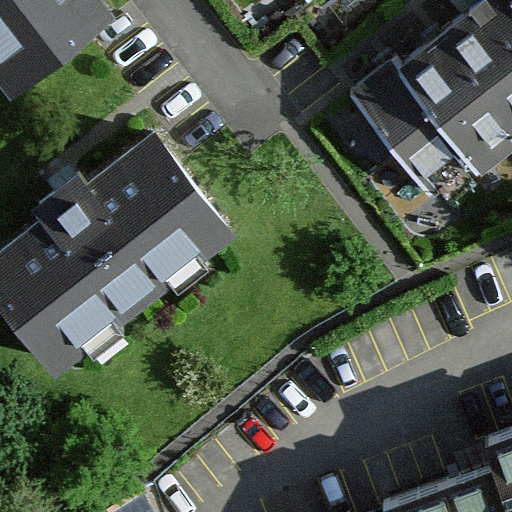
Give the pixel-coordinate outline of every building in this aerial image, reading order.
[(116,0),(0,0),(0,62),(27,97),(126,13),(116,0)] [(316,0),(325,11),(338,0),(316,0)] [(511,0),(469,0),(350,97),(433,201),(511,137),(511,0)] [(166,121),(0,248),(0,284),(68,372),(251,231),(166,121)] [(511,511),(511,424),(484,436),(492,459),(384,501),(388,511),(511,511)] [(59,511),(68,508),(40,469),(17,482),(33,511),(59,511)] [(95,511),(145,511),(134,491),(95,511)]
